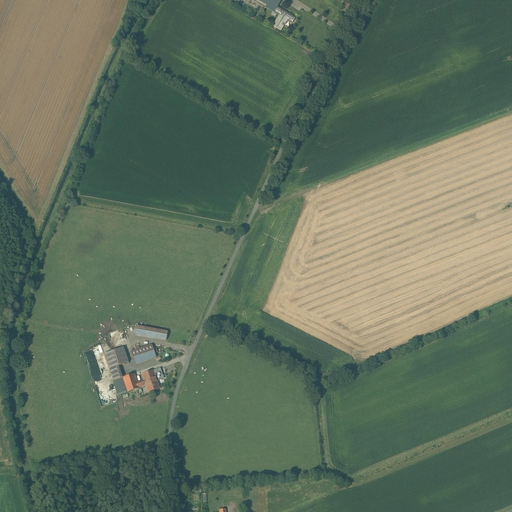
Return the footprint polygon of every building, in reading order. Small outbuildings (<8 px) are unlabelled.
[(282,0),(257,0),(275,11),(279,6),(282,0)] [(351,4),(345,1),(341,7),(347,11),(351,4)] [(280,15),(273,25),(282,30),(288,20),(293,23),(296,17),(279,6),(275,11),(280,15)] [(143,338),(170,344),(172,335),(145,329),(143,338)] [(153,344),(132,350),(136,363),(157,357),(153,344)] [(106,354),(111,370),(120,367),(130,364),(125,348),(106,354)] [(92,352),(92,353),(86,355),(89,363),(95,361),(92,352)] [(120,367),(111,370),(120,396),(128,393),(123,378),(120,367)] [(160,389),(154,370),(141,374),(144,383),(145,386),(147,393),(160,389)] [(139,384),(135,374),(123,378),(128,393),(140,389),(140,388),(139,384)]
